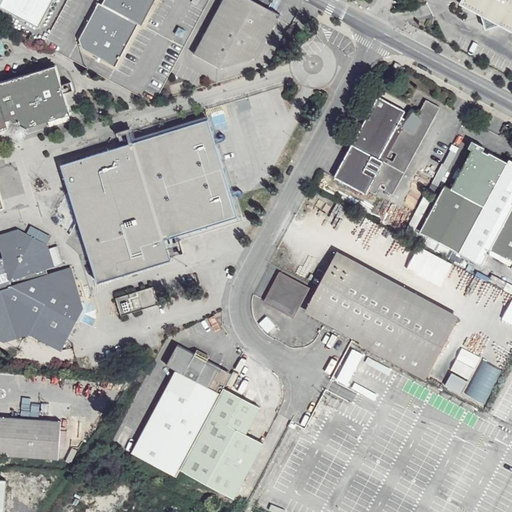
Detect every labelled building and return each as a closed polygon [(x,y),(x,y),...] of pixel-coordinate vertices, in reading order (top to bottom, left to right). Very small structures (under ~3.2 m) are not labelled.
[(0,0),(0,4),(38,25),(51,0),(0,0)] [(155,0),(106,0),(105,3),(101,1),(83,37),(86,48),(119,63),(140,20),(144,23),(155,0)] [(280,10),(260,0),(222,0),(196,52),(221,65),(259,52),(280,10)] [(511,0),(461,0),(511,26),(511,0)] [(57,62),(0,79),(0,127),(3,127),(6,116),(11,115),(11,116),(15,118),(21,116),(22,120),(27,124),(71,111),(70,107),(66,90),(73,88),(70,79),(64,82),(57,62)] [(405,109),(379,94),(333,176),(366,194),(370,189),(377,194),(382,183),(386,184),(384,190),(392,195),(440,105),(426,97),(417,112),(411,107),(410,111),(405,109)] [(125,144),(66,163),(104,281),(177,257),(176,254),(170,237),(184,232),(244,213),(212,115),(138,140),(125,144)] [(133,126),(121,130),(125,144),(138,140),(133,126)] [(484,145),(473,139),(468,146),(472,148),(451,186),(446,184),(420,231),(482,263),(491,249),(511,260),(511,157),(509,156),(507,159),(489,150),(488,152),(483,148),(484,145)] [(30,225),(27,232),(47,242),(51,236),(30,225)] [(0,334),(6,338),(30,330),(64,345),(83,309),(71,267),(48,273),(47,267),(54,265),(49,249),(47,242),(27,232),(20,228),(0,233),(0,241),(4,255),(0,256),(0,334)] [(57,247),(49,249),(54,265),(61,263),(57,247)] [(338,249),(308,301),(304,311),(361,342),(422,375),(427,376),(440,350),(454,321),(458,314),(396,280),(338,249)] [(311,287),(281,271),(266,300),(295,315),(311,287)] [(154,284),(116,296),(122,313),(159,302),(154,284)] [(511,300),(502,320),(511,325),(511,300)] [(178,342),(166,362),(175,368),(132,450),(134,451),(176,475),(223,384),(231,370),(178,342)] [(463,347),(450,370),(469,380),(481,358),(463,347)] [(503,370),(482,359),(464,393),(485,404),(503,370)] [(464,378),(451,372),(445,385),(457,392),(464,378)] [(261,405),(225,386),(182,466),(234,496),(264,440),(247,430),(261,405)] [(62,418),(0,414),(0,453),(58,458),(62,418)]
